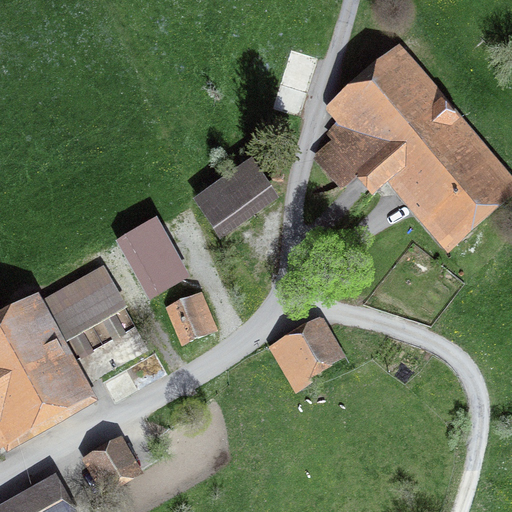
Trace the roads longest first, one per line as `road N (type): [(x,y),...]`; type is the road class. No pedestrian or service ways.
road 1 (unclassified): [(287,295),(210,365),(0,478)]
road 2 (unclassified): [(351,0),(303,163),(287,295)]
road 3 (unclassified): [(472,472),(477,396),(462,363),(419,336),(287,295)]
